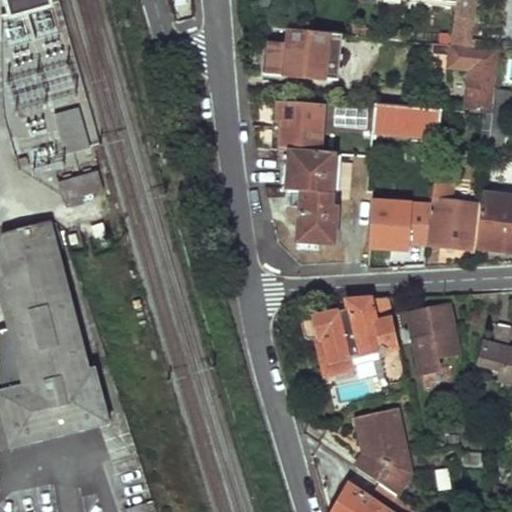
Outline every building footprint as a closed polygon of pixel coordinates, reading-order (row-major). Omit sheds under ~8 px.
[(47,0),(5,0),(11,22),(50,10),(47,0)] [(471,23),(474,0),(455,0),(454,4),(452,21),(448,45),(455,45),(459,22),(471,23)] [(286,18),(267,16),(265,27),(285,29),(286,18)] [(285,44),(269,42),(265,72),(336,80),(342,35),(287,29),(285,44)] [(465,87),(463,111),(489,114),(492,93),(493,89),(488,88),(491,60),(480,58),(481,50),(461,48),(461,46),(455,45),(448,45),(446,65),(467,68),(465,87)] [(280,93),(277,119),(282,120),(278,150),(288,152),(315,155),(322,97),(280,93)] [(492,93),(489,114),(484,149),(499,152),(508,95),(492,93)] [(373,102),(369,130),(421,136),(418,152),(432,154),(438,109),(373,102)] [(64,156),(91,149),(82,108),(54,114),(64,156)] [(288,152),(282,192),(287,192),(286,204),(292,205),(288,247),(326,252),(332,199),(340,200),(345,163),(336,162),(337,158),(315,155),(288,152)] [(365,162),(360,192),(371,194),(375,163),(365,162)] [(427,200),(420,245),(463,252),(471,197),(443,193),(445,180),(428,177),(425,200),(427,200)] [(97,179),(57,189),(61,207),(101,196),(97,179)] [(511,198),(477,194),(468,247),(511,251),(511,198)] [(90,377),(48,228),(0,242),(0,309),(8,336),(0,338),(0,408),(13,454),(110,430),(95,376),(90,377)] [(404,232),(399,266),(414,266),(419,234),(404,232)] [(70,251),(77,249),(75,239),(68,241),(70,251)] [(302,322),(300,326),(304,341),(306,342),(314,340),(316,349),(325,346),(329,365),(332,373),(352,368),(349,358),(374,352),(383,355),(380,361),(383,381),(389,386),(405,381),(386,298),(344,301),(346,311),(302,322)] [(445,307),(407,316),(421,374),(438,370),(435,359),(457,353),(445,307)] [(511,351),(506,350),(509,327),(497,325),(493,346),(484,344),(477,364),(500,371),(497,382),(511,386),(511,351)] [(325,346),(316,349),(319,368),(329,365),(325,346)] [(417,381),(420,394),(457,386),(454,373),(417,381)] [(395,408),(354,417),(361,450),(352,465),(394,492),(409,472),(395,408)] [(391,511),(346,485),(331,511),(391,511)] [(158,511),(154,499),(125,508),(125,511),(158,511)]
